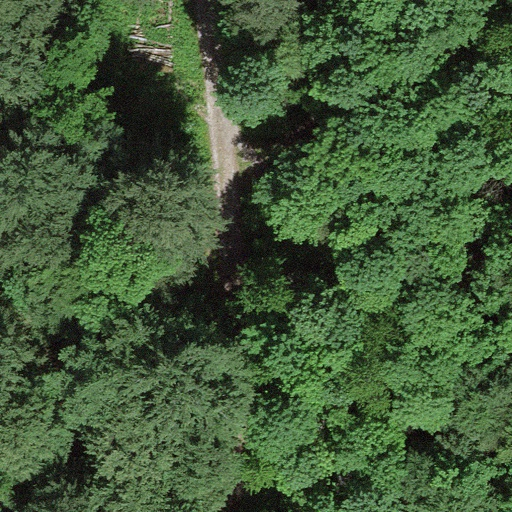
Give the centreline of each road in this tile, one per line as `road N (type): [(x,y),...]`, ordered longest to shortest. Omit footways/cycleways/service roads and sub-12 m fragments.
road 1 (unknown): [(511,428),(303,208),(225,163)]
road 2 (track): [(220,511),(241,411),(225,163)]
road 3 (track): [(225,163),(212,0)]
